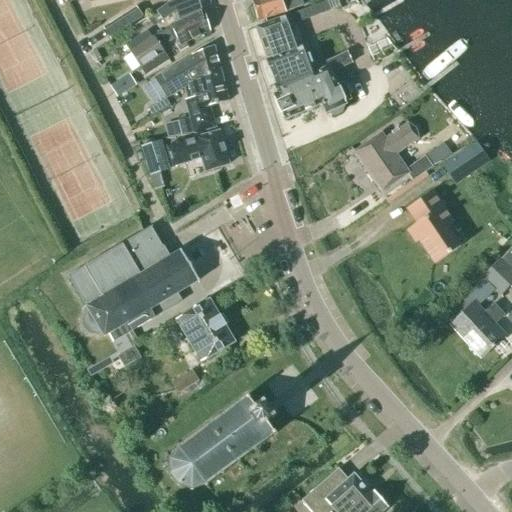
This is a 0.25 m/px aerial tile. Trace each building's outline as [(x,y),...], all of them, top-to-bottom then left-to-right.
[(181,19),(210,6),(207,0),(175,0),(155,14),(149,18),(154,25),(178,9),(181,19)] [(257,22),(285,13),(302,8),(299,0),(251,0),(253,7),(251,10),(253,18),(257,20),(257,22)] [(326,3),(290,16),(293,25),(329,11),(326,3)] [(111,42),(132,29),(144,21),(135,7),(102,28),(111,42)] [(161,33),(167,44),(177,37),(181,45),(177,47),(180,52),(188,49),(185,43),(209,32),(204,12),(172,26),(161,33)] [(279,20),(255,28),(267,61),(264,61),(267,67),(265,71),(268,79),(273,81),(275,86),(273,87),(277,94),(274,95),(275,98),(273,99),(282,119),(284,118),(285,121),(321,105),(325,114),(329,113),(329,114),(334,116),(341,113),(342,108),(342,107),(345,105),(344,103),(336,86),(330,73),(351,63),(346,54),(314,69),(306,48),(291,53),(282,29),(279,20)] [(161,48),(167,44),(161,33),(151,39),(130,53),(141,69),(146,77),(169,60),(161,48)] [(197,78),(220,74),(213,47),(191,57),(191,59),(155,81),(166,100),(185,86),(197,78)] [(210,107),(228,102),(220,74),(197,78),(185,86),(188,100),(184,101),(188,119),(173,123),(176,137),(182,136),(215,128),(210,107)] [(116,98),(135,87),(128,75),(109,87),(116,98)] [(153,106),(147,110),(151,116),(167,105),(164,99),(153,106)] [(432,168),(424,156),(406,169),(396,155),(418,140),(416,129),(407,123),(397,130),(396,129),(391,133),(392,134),(385,138),(381,133),(352,153),(380,194),(407,175),(412,182),(432,168)] [(195,140),(167,148),(173,167),(201,159),(204,172),(228,165),(219,132),(195,139),(195,140)] [(159,173),(169,170),(161,142),(140,148),(149,176),(152,176),(159,173)] [(424,156),(432,168),(450,156),(442,144),(424,156)] [(442,167),(454,184),(477,168),(471,159),(480,152),(476,145),(442,167)] [(152,176),(149,176),(153,190),(157,189),(163,187),(159,173),(152,176)] [(416,225),(406,231),(415,244),(418,242),(434,265),(460,247),(446,228),(453,223),(432,192),(406,210),(416,225)] [(169,258),(163,247),(151,227),(68,278),(88,313),(84,316),(82,322),(83,327),(86,332),(90,335),(96,335),(101,334),(103,338),(107,336),(119,355),(131,348),(124,337),(132,332),(155,319),(154,318),(181,302),(177,294),(198,282),(180,251),(169,258)] [(511,248),(500,261),(511,273),(511,248)] [(490,271),(483,278),(500,295),(500,294),(507,288),(511,282),(511,273),(500,261),(490,271)] [(218,316),(209,301),(176,320),(201,363),(234,343),(224,326),(225,325),(219,315),(218,316)] [(473,305),(451,325),(481,358),(503,337),(493,326),(503,316),(493,305),(482,314),(473,305)] [(132,332),(124,337),(131,348),(138,344),(132,332)] [(131,349),(131,348),(119,355),(120,356),(117,357),(124,369),(140,359),(133,348),(131,349)] [(178,395),(199,382),(192,372),(172,384),(178,395)] [(255,410),(248,401),(248,400),(250,399),(247,396),(243,399),(245,401),(228,413),(227,411),(224,413),(226,415),(212,425),(211,423),(208,425),(210,427),(195,438),(193,435),(191,437),(192,440),(179,449),(178,447),(175,449),(176,451),(171,460),(168,460),(168,463),(170,463),(169,472),(167,473),(168,476),(171,475),(177,484),(176,486),(179,488),(180,486),(190,488),(190,491),(193,491),(193,488),(202,486),(204,489),(207,487),(205,485),(219,475),(220,477),(223,475),(221,473),(236,462),(237,464),(240,462),(239,460),(252,450),(254,452),(256,450),(255,448),(271,436),(272,438),(276,435),(274,431),(271,433),(264,423),(269,419),(270,421),(274,418),(271,414),(270,415),(263,406),(264,405),(262,402),(258,405),(260,406),(255,410)] [(347,481),(338,471),(302,501),(311,511),(382,511),(387,508),(374,493),(371,496),(353,476),(347,481)] [(287,511),(286,510),(298,500),(296,497),(278,511),(287,511)]
